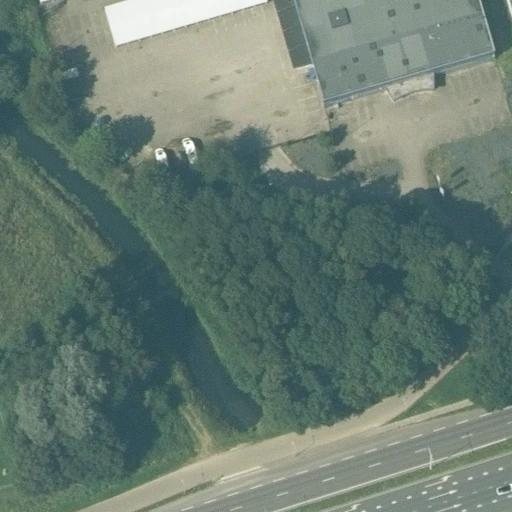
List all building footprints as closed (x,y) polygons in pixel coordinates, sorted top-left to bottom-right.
[(146,20),(157,17),(152,0),(145,0),(140,2),(146,20)] [(164,0),(152,0),(157,17),(169,13),(164,0)] [(164,0),(169,13),(180,10),(177,0),(164,0)] [(189,0),(177,0),(180,10),(192,7),(189,0)] [(203,3),(209,22),(220,19),(215,0),(203,3)] [(227,0),(215,0),(220,19),(232,15),(227,0)] [(227,0),(232,15),(243,12),(239,0),(227,0)] [(239,0),(243,12),(255,9),(252,0),(239,0)] [(265,0),(252,0),(255,9),(267,5),(265,0)] [(432,78),(495,60),(477,0),(292,0),(324,110),(387,92),(394,104),(401,99),(409,96),(416,94),(424,93),(433,92),(432,78)] [(146,20),(140,2),(129,5),(134,24),(146,20)] [(209,22),(203,3),(192,7),(197,25),(209,22)] [(123,27),(134,24),(129,5),(117,8),(123,27)] [(192,7),(180,10),(186,29),(197,25),(192,7)] [(105,12),(111,30),(123,27),(117,8),(105,12)] [(180,10),(169,13),(174,32),(186,29),(180,10)] [(163,35),(174,32),(169,13),(157,17),(163,35)] [(146,20),(151,39),(163,35),(157,17),(146,20)] [(134,24),(140,42),(151,39),(146,20),(134,24)] [(128,46),(140,42),(134,24),(123,27),(128,46)] [(123,27),(111,30),(116,49),(128,46),(123,27)]
